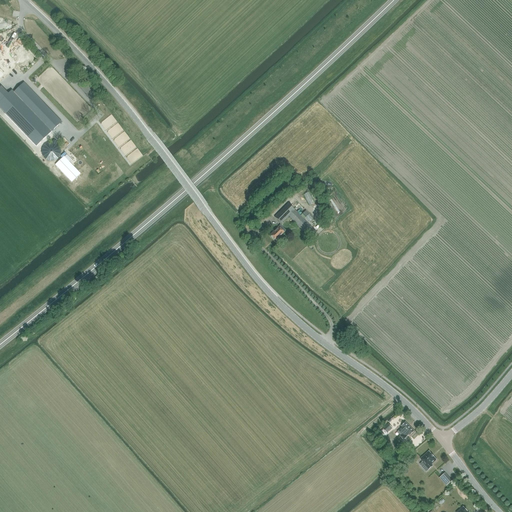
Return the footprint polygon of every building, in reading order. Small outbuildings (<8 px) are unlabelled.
[(45,94),(58,111),(68,104),(68,103),(77,96),(72,90),(70,89),(61,78),(59,80),(54,87),(45,94)] [(12,107),(5,114),(36,147),(61,123),(23,84),(14,92),(12,90),(8,94),(1,87),(0,87),(0,101),(4,98),(12,107)] [(79,99),(73,104),(80,112),(86,106),(79,99)] [(64,157),(55,165),(71,182),(80,174),(64,157)] [(324,218),(316,188),(311,189),(315,205),(311,205),(314,215),(317,215),(317,217),(319,216),(320,219),(324,218)] [(306,211),(301,216),(293,209),(299,203),(295,199),(289,205),(288,203),(274,217),(281,224),(289,216),(310,237),(316,231),(321,226),(318,223),(313,228),(304,219),(309,214),(306,211)] [(280,225),(271,234),(272,236),(271,237),(273,238),(274,238),(276,240),(285,231),(280,225)] [(410,436),(414,432),(406,423),(402,427),(404,429),(399,434),(404,439),(409,435),(410,436)] [(387,433),(392,428),(388,424),(383,429),(387,433)] [(436,460),(437,460),(429,451),(429,452),(420,459),(423,462),(422,462),(429,470),(433,466),(431,464),(436,460)] [(447,486),(452,481),(445,473),(440,478),(447,486)]
